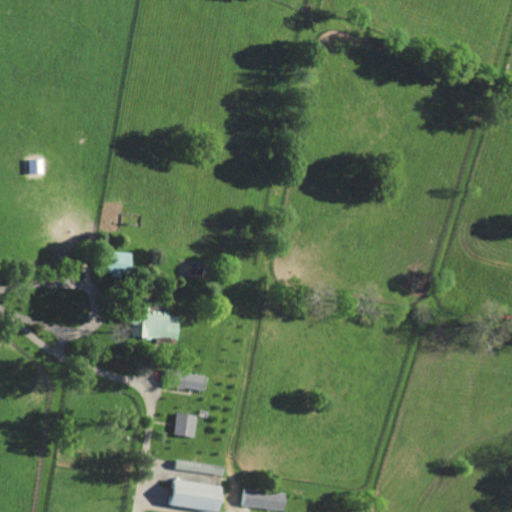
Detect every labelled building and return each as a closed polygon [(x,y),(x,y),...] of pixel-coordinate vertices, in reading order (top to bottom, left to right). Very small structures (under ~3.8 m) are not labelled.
[(129,252),(103,251),(103,273),(110,273),(110,277),(128,278),(129,252)] [(177,316),(166,316),(166,312),(146,311),(146,307),(131,307),(130,337),(176,339),(177,316)] [(201,390),(202,374),(167,371),(166,386),(201,390)] [(195,415),(174,413),(172,435),(193,437),(195,415)] [(215,511),(220,486),(173,479),(169,504),(215,511)] [(282,510),(284,494),(243,490),(241,506),(282,510)]
